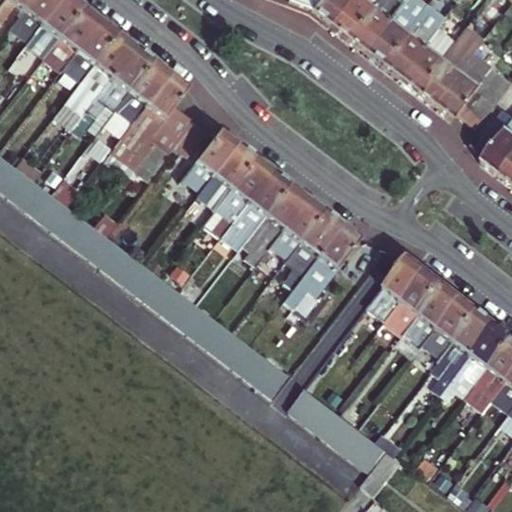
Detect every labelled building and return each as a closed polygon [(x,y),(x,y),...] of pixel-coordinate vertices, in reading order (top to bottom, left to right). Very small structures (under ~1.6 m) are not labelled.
[(0,25),(12,9),(22,16),(34,0),(6,0),(0,8),(0,25)] [(24,50),(61,0),(34,0),(22,16),(21,17),(8,34),(16,40),(15,42),(24,50)] [(41,64),(81,11),(66,0),(61,0),(24,50),(41,64)] [(267,0),(308,15),(327,30),(349,0),(267,0)] [(349,0),(327,30),(344,43),(376,0),(349,0)] [(387,0),(376,0),(344,43),(361,56),(398,8),(387,0)] [(417,1),(417,0),(404,0),(398,8),(361,56),(379,70),(419,17),(426,8),(417,1)] [(426,8),(419,17),(379,70),(397,84),(435,33),(451,12),(442,4),(434,15),(426,8)] [(60,73),(98,25),(81,11),(41,64),(58,76),(60,73)] [(78,87),(115,38),(98,25),(60,73),(78,87)] [(482,44),(464,30),(452,46),(413,96),(431,110),(472,58),(482,44)] [(435,33),(397,84),(413,96),(452,46),(435,33)] [(62,129),(66,123),(74,129),(132,51),(115,38),(78,87),(51,122),(62,129)] [(113,115),(150,65),(132,51),(74,129),(83,135),(92,142),(113,115)] [(431,110),(449,124),(454,118),(489,72),(472,58),(431,110)] [(130,129),(168,79),(150,65),(113,115),(130,129)] [(489,72),(454,118),(474,134),(509,88),(489,72)] [(173,111),(186,93),(168,79),(130,129),(128,132),(110,156),(109,157),(127,171),(147,144),(173,111)] [(171,154),(192,126),(173,111),(147,144),(167,160),(171,154)] [(483,161),(511,124),(511,121),(504,114),(473,153),(483,161)] [(511,124),(483,161),(479,167),(499,182),(511,163),(511,124)] [(184,163),(205,136),(192,126),(171,154),(184,163)] [(74,129),(68,137),(77,144),(83,135),(74,129)] [(198,197),(235,149),(217,135),(180,183),(198,197)] [(147,144),(127,171),(147,186),(167,160),(147,144)] [(213,214),(253,162),(235,149),(198,197),(183,216),(191,222),(204,206),(213,214)] [(160,283),(142,269),(124,256),(105,242),(85,226),(67,212),(50,199),(32,186),(13,172),(0,161),(0,196),(268,400),(285,379),(265,364),(248,350),(229,336),(212,323),(194,309),(177,297),(160,283)] [(219,241),(270,175),(253,162),(213,214),(221,220),(209,235),(218,242),(219,241)] [(511,163),(499,182),(511,192),(511,163)] [(240,252),(288,190),(270,175),(219,241),(237,256),(240,252)] [(268,250),(305,202),(288,190),(240,252),(247,257),(242,263),(252,271),(268,250)] [(285,263),(322,216),(305,202),(268,250),(285,263)] [(213,214),(201,229),(209,235),(221,220),(213,214)] [(290,295),(340,229),(322,216),(285,263),(282,268),(291,275),(281,288),(290,295)] [(314,302),(359,243),(340,229),(290,295),(283,304),(281,306),(290,312),(291,312),(304,294),(314,302)] [(385,326),(425,275),(407,261),(367,312),(385,326)] [(405,335),(442,288),(425,275),(385,326),(402,339),(405,335)] [(423,349),(460,302),(442,288),(405,335),(423,349)] [(304,294),(291,312),(304,322),(317,305),(314,302),(304,294)] [(477,315),(460,302),(423,349),(440,362),(477,315)] [(439,399),(495,328),(477,315),(440,362),(436,367),(430,376),(438,382),(431,392),(439,399)] [(466,402),(511,342),(511,341),(495,328),(439,399),(448,406),(456,395),(466,402)] [(491,405),(511,378),(511,342),(466,402),(465,404),(482,418),(491,405)] [(511,378),(491,405),(509,418),(511,414),(511,378)] [(285,379),(268,400),(271,402),(287,381),(285,379)] [(303,393),(286,414),(368,476),(384,455),(374,446),(358,435),(338,420),(322,407),(303,393)] [(400,465),(392,459),(387,456),(361,491),(373,501),(400,465)] [(416,473),(430,483),(437,473),(424,463),(416,473)] [(433,487),(446,497),(454,487),(440,476),(433,487)]
